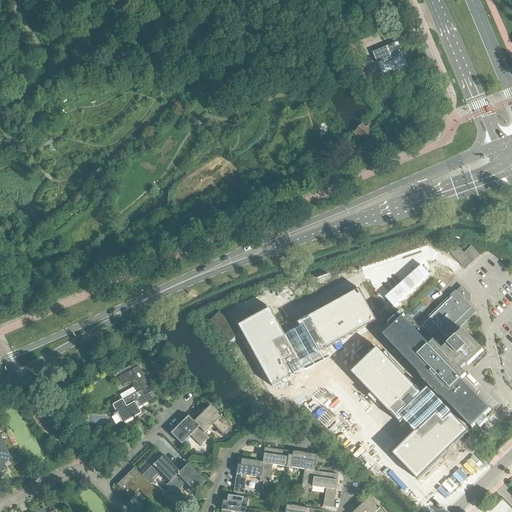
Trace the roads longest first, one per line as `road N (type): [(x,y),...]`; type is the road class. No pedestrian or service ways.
road 1 (secondary): [(202,274),(508,171)]
road 2 (secondary): [(497,145),(202,274)]
road 3 (residential): [(343,511),(347,472),(322,446),(250,437),(233,448),(206,511)]
road 4 (tertiary): [(433,0),(497,145)]
road 5 (secondary): [(0,383),(129,307)]
road 6 (secondary): [(129,307),(0,361)]
road 7 (residential): [(101,487),(186,400)]
